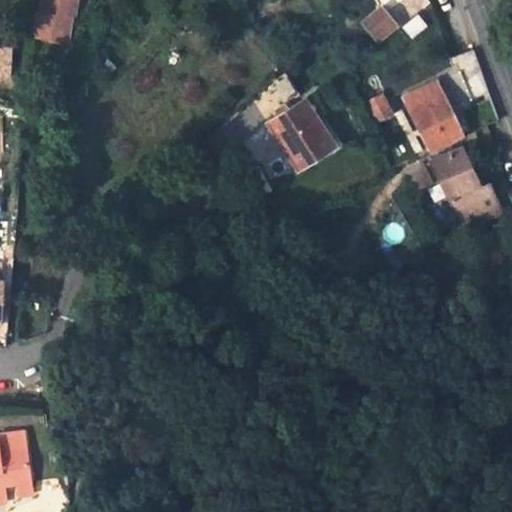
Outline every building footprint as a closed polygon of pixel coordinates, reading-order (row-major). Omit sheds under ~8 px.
[(68,43),(75,0),(45,0),(44,13),(38,11),(36,38),(59,42),(68,43)] [(428,7),(422,0),(377,0),(374,3),(397,31),(428,7)] [(33,67),(56,69),(59,42),(36,38),(33,67)] [(464,138),(437,83),(406,99),(431,151),(446,143),(448,146),(464,138)] [(391,115),(381,95),(368,105),(377,122),(391,115)] [(335,146),(304,101),(268,125),(299,171),(335,146)] [(432,163),(461,224),(502,216),(492,195),(485,198),(480,187),(462,149),(432,163)] [(407,170),(418,190),(434,181),(423,161),(407,170)] [(271,193),(257,167),(242,175),(255,201),(271,193)] [(485,198),(492,195),(487,183),(480,187),(485,198)] [(33,485),(27,450),(24,434),(0,437),(0,502),(7,501),(5,489),(17,488),(33,485)] [(34,494),(33,485),(17,488),(18,496),(34,494)]
